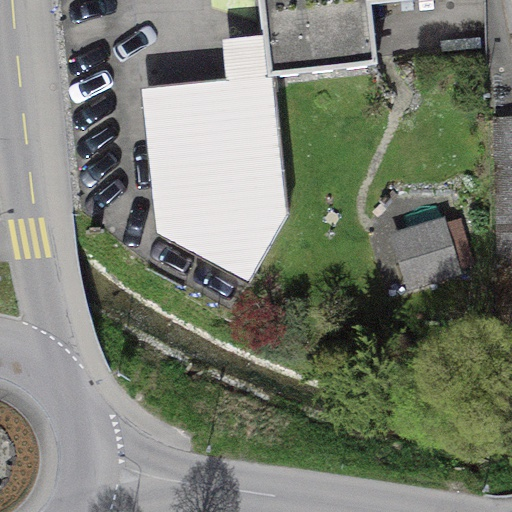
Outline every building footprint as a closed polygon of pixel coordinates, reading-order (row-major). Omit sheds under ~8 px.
[(262,0),(271,79),(378,71),(370,10),(440,4),(439,0),(262,0)] [(286,226),(271,89),(153,99),(167,231),(247,281),(286,226)] [(511,118),(492,119),(496,332),(511,331),(511,118)] [(447,226),(445,221),(391,236),(407,290),(461,274),(459,269),(473,265),(460,222),(447,226)] [(511,372),(511,343),(497,344),(498,373),(511,372)]
